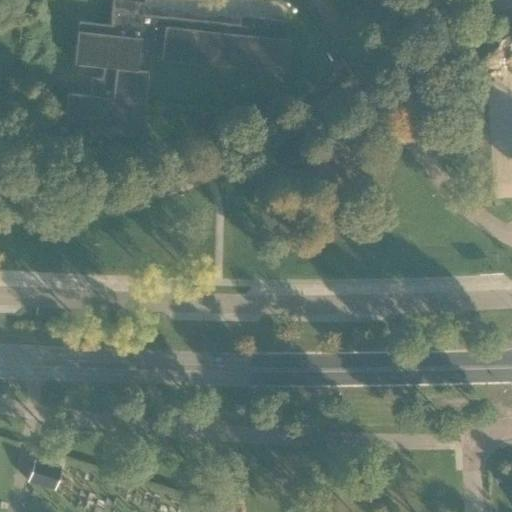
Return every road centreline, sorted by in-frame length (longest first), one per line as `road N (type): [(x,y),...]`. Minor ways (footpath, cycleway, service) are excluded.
road 1 (unclassified): [(0,298),(339,307),(511,298)]
road 2 (secondary): [(511,357),(263,362),(0,351)]
road 3 (secondary): [(0,373),(511,374)]
